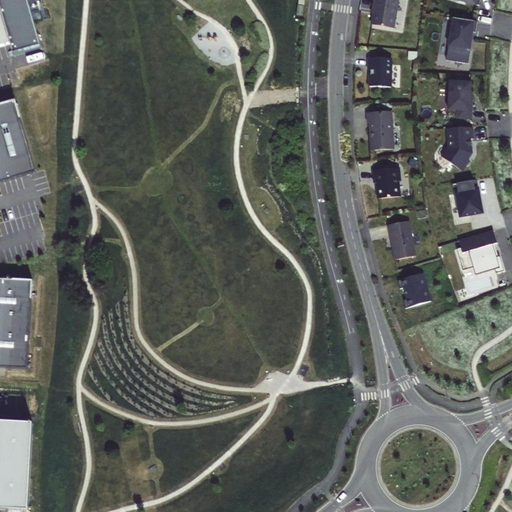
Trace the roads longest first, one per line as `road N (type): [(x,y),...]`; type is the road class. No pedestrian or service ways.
road 1 (residential): [(368,294),(336,133),(342,0)]
road 2 (residential): [(441,420),(402,379),(368,294)]
road 3 (residential): [(368,294),(385,390),(375,438)]
